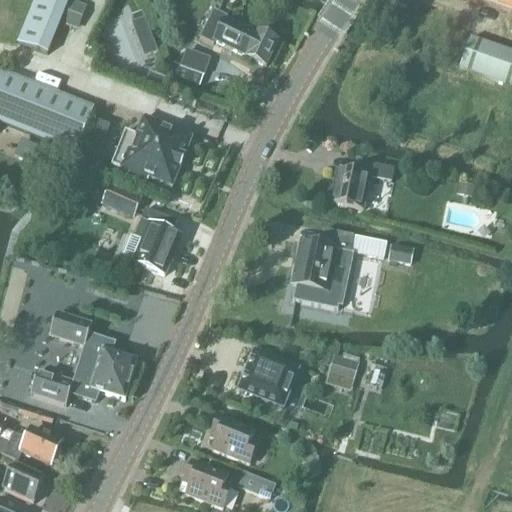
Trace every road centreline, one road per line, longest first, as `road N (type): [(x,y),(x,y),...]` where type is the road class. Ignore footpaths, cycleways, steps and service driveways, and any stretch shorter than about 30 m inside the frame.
road 1 (tertiary): [(99,511),(261,149),(350,0)]
road 2 (track): [(366,364),(327,511)]
